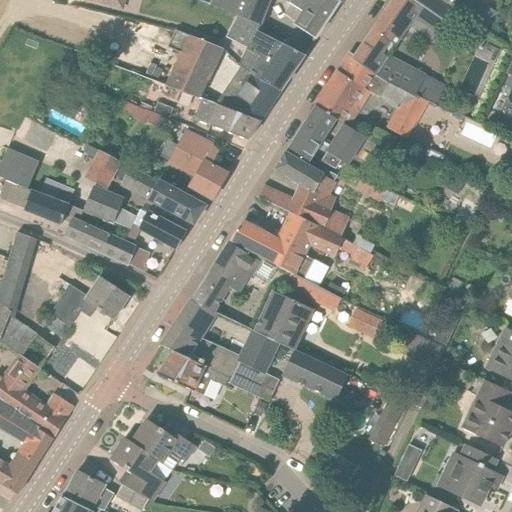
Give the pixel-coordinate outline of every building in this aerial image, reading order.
[(271,0),(240,0),(234,15),(259,26),(271,0)] [(284,0),(301,12),(293,24),(316,39),(340,3),(333,0),(284,0)] [(414,98),(415,96),(426,75),(388,55),(409,24),(431,39),(443,22),(446,23),(449,18),(447,17),(453,8),(441,0),(394,0),(356,55),(407,88),(404,94),(414,98)] [(441,0),(453,8),(458,1),(457,0),(441,0)] [(496,17),(498,14),(483,5),(475,19),(492,30),(498,19),(496,17)] [(210,79),(224,49),(173,30),(165,47),(173,50),(172,51),(179,54),(175,64),(166,86),(180,91),(198,99),(200,99),(210,79)] [(247,50),(239,65),(241,67),(250,73),(281,91),(304,56),(303,56),(278,43),(256,31),(246,49),(247,50)] [(350,53),(317,106),(347,124),(359,105),(355,102),(364,89),(379,97),(378,99),(397,109),(386,128),(409,140),(428,103),(415,96),(414,98),(404,94),(407,88),(356,55),(353,59),(351,57),(352,55),(350,53)] [(227,86),(218,107),(259,122),(260,122),(281,91),(250,73),(241,67),(227,86)] [(215,105),(201,100),(194,120),(249,141),(260,122),(259,122),(218,107),(215,105)] [(156,129),(161,116),(126,103),(124,109),(145,125),(156,129)] [(169,119),(173,109),(157,103),(153,113),(169,119)] [(364,137),(360,135),(346,126),(347,124),(317,106),(315,108),(336,121),(336,119),(345,125),(332,145),(323,140),(329,130),(309,117),(289,149),(309,162),(321,143),(330,149),(321,162),(336,170),(341,161),(347,165),(364,137)] [(460,120),(464,111),(454,106),(451,112),(454,114),(453,116),(460,120)] [(219,148),(203,139),(188,131),(188,132),(171,161),(196,176),(190,186),(210,197),(213,199),(228,175),(227,174),(210,164),(219,148)] [(0,170),(29,184),(41,159),(9,144),(0,163),(0,170)] [(429,149),(425,156),(440,163),(444,156),(429,149)] [(285,153),(275,170),(299,185),(292,199),(264,187),(258,196),(341,237),(349,218),(332,209),(338,197),(330,194),(337,183),(334,181),(337,177),(325,170),(322,175),(285,153)] [(103,154),(88,182),(107,191),(121,164),(103,154)] [(149,170),(136,163),(134,167),(147,174),(149,170)] [(121,184),(194,222),(204,207),(129,168),(121,184)] [(30,191),(28,190),(0,178),(0,198),(25,207),(23,211),(60,225),(67,208),(30,194),(30,191)] [(123,199),(93,187),(83,211),(113,224),(123,199)] [(378,187),(372,198),(380,202),(385,190),(378,187)] [(335,256),(338,249),(343,239),(341,238),(341,237),(258,196),(257,197),(288,212),(276,238),(242,220),(230,239),(296,274),(304,278),(315,259),(306,254),(311,244),(335,256)] [(468,226),(479,205),(463,197),(453,218),(468,226)] [(139,227),(178,249),(186,233),(148,212),(139,227)] [(72,218),(65,235),(128,265),(136,249),(110,234),(72,218)] [(0,342),(18,354),(42,369),(56,349),(35,334),(36,333),(14,318),(33,254),(38,240),(16,232),(0,286),(0,342)] [(358,236),(353,244),(370,254),(375,246),(358,236)] [(353,256),(351,260),(366,268),(373,256),(370,254),(353,244),(343,239),(338,249),(353,256)] [(192,301),(215,312),(230,288),(239,294),(249,277),(253,279),(263,264),(229,242),(192,301)] [(285,286),(314,302),(321,289),(318,287),(304,280),(291,273),(285,286)] [(90,320),(97,310),(114,321),(130,297),(99,276),(86,295),(69,285),(50,315),(70,327),(65,335),(83,347),(59,383),(79,396),(117,338),(90,320)] [(457,293),(462,283),(452,278),(447,288),(457,293)] [(254,330),(278,343),(293,351),(294,350),(313,310),(272,291),(254,330)] [(161,346),(173,351),(212,369),(230,378),(239,361),(241,356),(222,348),(202,339),(218,314),(215,313),(215,312),(192,301),(191,300),(161,346)] [(357,305),(348,324),(376,337),(385,318),(357,305)] [(511,380),(511,331),(506,328),(486,368),(511,380)] [(447,346),(452,335),(439,329),(434,340),(447,346)] [(264,373),(278,343),(254,330),(241,356),(239,361),(264,373)] [(444,349),(423,339),(408,332),(399,353),(413,359),(435,369),(444,349)] [(348,375),(294,350),(293,351),(282,375),(336,400),(348,375)] [(230,378),(212,369),(173,351),(158,375),(204,396),(210,381),(226,389),(228,384),(230,378)] [(0,398),(33,422),(54,438),(73,407),(53,394),(46,404),(26,390),(42,369),(18,354),(2,376),(0,375),(0,398)] [(230,378),(228,384),(268,403),(279,380),(264,373),(239,361),(230,378)] [(511,433),(511,412),(502,408),(510,393),(485,381),(462,428),(502,448),(510,432),(511,433)] [(15,453),(36,466),(54,438),(33,422),(0,398),(0,428),(7,432),(9,428),(25,438),(15,453)] [(397,420),(404,407),(388,399),(382,412),(397,420)] [(261,417),(267,405),(258,401),(252,413),(261,417)] [(147,419),(131,442),(131,443),(157,461),(162,464),(171,451),(186,461),(196,447),(169,429),(166,433),(147,419)] [(150,472),(157,461),(131,443),(131,442),(124,438),(110,460),(132,475),(126,484),(152,502),(165,482),(150,472)] [(215,449),(203,441),(197,450),(209,458),(215,449)] [(491,472),(497,460),(465,445),(450,476),(444,473),(438,486),(480,506),(495,474),(491,472)] [(0,484),(15,493),(18,494),(36,466),(15,453),(9,463),(0,458),(0,484)] [(395,476),(407,482),(414,468),(402,462),(395,476)] [(77,472),(64,495),(93,510),(94,507),(105,511),(114,494),(105,489),(106,486),(77,472)] [(148,500),(123,486),(122,485),(115,497),(142,511),(148,500)] [(93,510),(64,495),(54,511),(92,511),(93,510)] [(456,511),(457,511),(426,495),(417,511),(456,511)]
